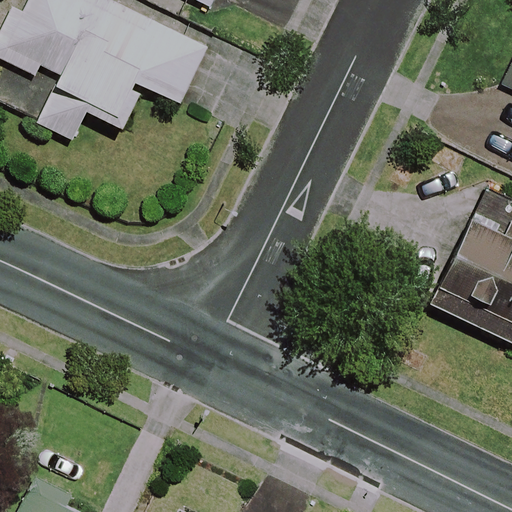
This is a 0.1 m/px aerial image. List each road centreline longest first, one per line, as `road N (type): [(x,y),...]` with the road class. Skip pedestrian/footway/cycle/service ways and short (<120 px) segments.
road 1 (residential): [(384,0),(209,359)]
road 2 (residential): [(511,508),(209,359)]
road 3 (residential): [(209,359),(0,258)]
